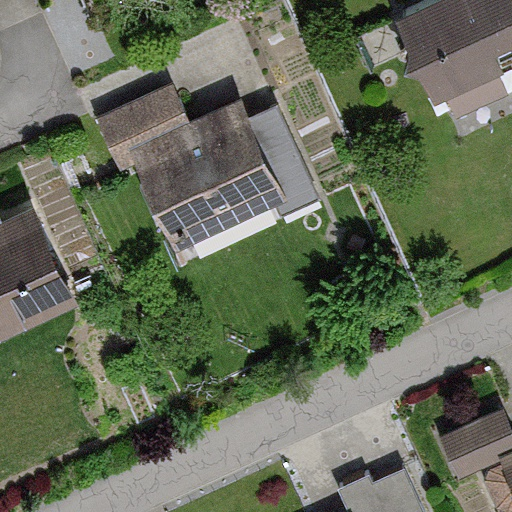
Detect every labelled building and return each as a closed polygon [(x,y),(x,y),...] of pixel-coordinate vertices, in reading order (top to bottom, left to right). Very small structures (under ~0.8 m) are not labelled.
[(511,0),(430,0),(394,16),(433,104),(447,97),(456,117),(510,93),(495,61),(511,53),(511,0)] [(188,124),(170,85),(90,123),(117,179),(135,170),(173,249),(283,197),(290,211),(316,199),(272,106),(245,119),(236,101),(188,124)] [(0,339),(70,304),(17,201),(0,209),(0,339)] [(511,443),(498,412),(436,440),(455,483),(500,462),(511,487),(511,443)] [(338,491),(348,510),(343,511),(427,511),(405,468),(370,486),(366,477),(338,491)]
